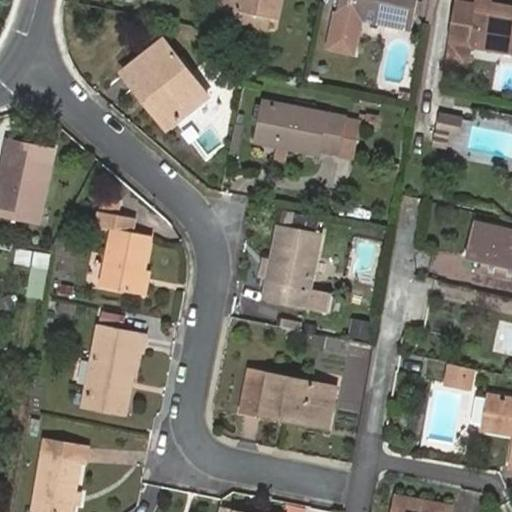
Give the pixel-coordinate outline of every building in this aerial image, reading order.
[(272,17),(275,0),(221,0),(219,13),(230,15),(234,16),(235,10),(272,17)] [(281,0),(275,0),(272,17),(277,19),(281,0)] [(416,0),(337,0),(334,15),(327,52),(358,57),(364,22),(409,33),(412,19),(416,2),(416,0)] [(511,9),(510,9),(493,6),(493,0),(456,0),(446,64),(465,68),(468,47),(511,56),(511,9)] [(421,3),(416,2),(412,19),(418,20),(421,3)] [(269,31),(272,17),(235,10),(234,16),(230,15),(229,22),(228,23),(269,31)] [(139,51),(144,57),(160,44),(155,38),(139,51)] [(123,73),(139,93),(144,90),(172,124),(206,98),(162,42),(160,44),(144,57),(123,73)] [(144,90),(139,93),(167,129),(172,124),(144,90)] [(337,154),(345,119),(261,102),(253,142),(319,156),(320,151),(337,154)] [(360,122),(345,119),(337,154),(354,157),(360,123),(360,122)] [(444,120),(443,126),(461,130),(461,123),(444,120)] [(461,130),(443,126),(442,137),(460,139),(461,130)] [(10,138),(0,182),(0,187),(6,189),(1,215),(37,223),(54,147),(10,138)] [(140,291),(145,268),(152,233),(133,229),(135,215),(101,208),(98,224),(114,227),(103,284),(140,291)] [(511,265),(511,230),(473,221),(466,256),(484,259),(511,265)] [(278,225),(264,300),(304,308),(318,233),(278,225)] [(12,263),(27,265),(24,297),(42,298),(46,251),(14,248),(12,263)] [(480,273),(511,279),(511,265),(484,259),(480,273)] [(151,269),(145,268),(140,291),(146,292),(151,269)] [(363,321),(359,340),(378,344),(383,325),(363,321)] [(127,376),(133,378),(139,345),(144,347),(147,332),(101,323),(86,400),(121,408),(127,376)] [(511,355),(511,326),(496,324),(493,354),(511,355)] [(464,385),(467,365),(451,361),(448,381),(464,385)] [(471,387),(474,367),(467,365),(464,385),(471,387)] [(292,415),(327,422),(334,387),(251,369),(242,411),(291,422),(292,415)] [(126,410),(133,378),(127,376),(121,408),(126,410)] [(511,399),(496,396),(489,427),(511,432),(511,460),(511,466),(511,399)] [(326,429),(327,422),(292,415),(291,422),(326,429)] [(71,511),(74,500),(76,487),(81,460),(87,461),(90,444),(46,437),(34,507),(47,509),(46,511),(71,511)] [(449,511),(451,507),(398,496),(394,511),(449,511)]
